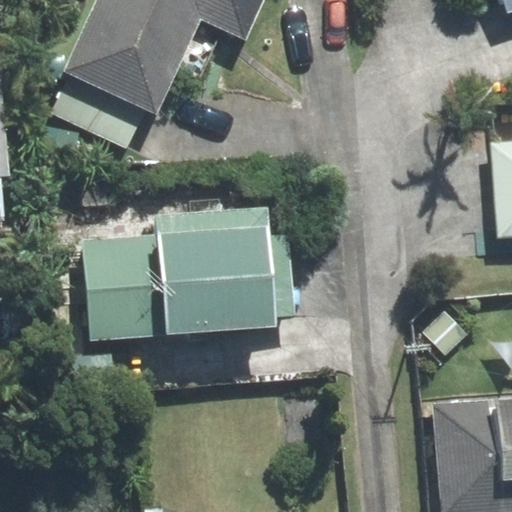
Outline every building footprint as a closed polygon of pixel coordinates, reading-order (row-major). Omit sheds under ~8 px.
[(259,0),(89,0),(55,85),(153,124),(193,23),(243,43),(259,0)] [(511,0),(487,0),(493,19),(511,13),(511,0)] [(511,150),(484,151),(488,243),(511,241),(511,150)] [(73,348),(251,345),(250,321),(283,321),(281,220),(158,223),(159,244),(71,245),(73,348)] [(511,511),(511,404),(425,410),(431,511),(511,511)]
